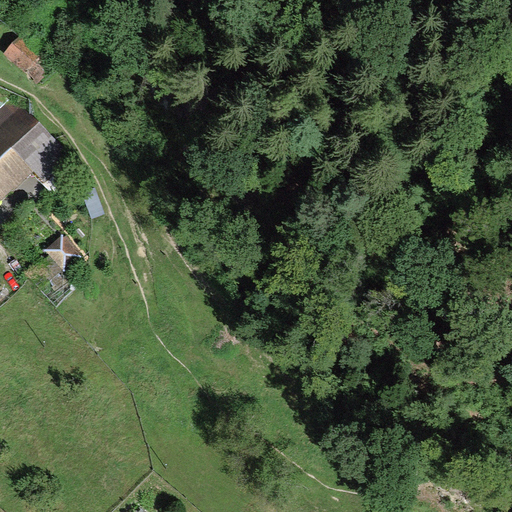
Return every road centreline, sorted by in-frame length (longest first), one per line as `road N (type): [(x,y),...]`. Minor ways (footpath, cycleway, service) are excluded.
road 1 (track): [(98,0),(157,113),(233,208),(312,265),(395,307),(511,334)]
road 2 (track): [(0,72),(83,144),(159,326)]
